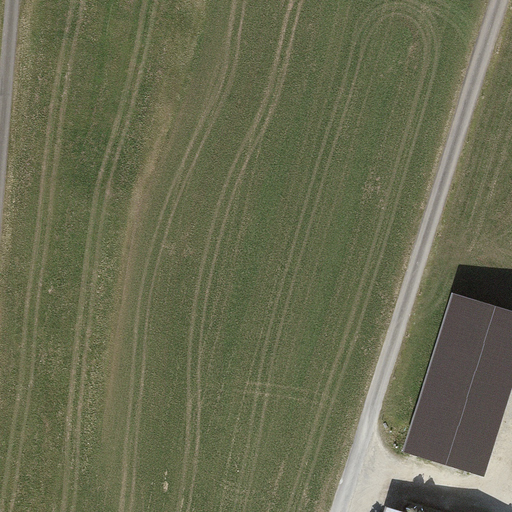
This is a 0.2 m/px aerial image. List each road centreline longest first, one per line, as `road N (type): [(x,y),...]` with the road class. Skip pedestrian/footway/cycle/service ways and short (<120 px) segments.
road 1 (unclassified): [(499,0),(343,511)]
road 2 (track): [(356,469),(489,511)]
